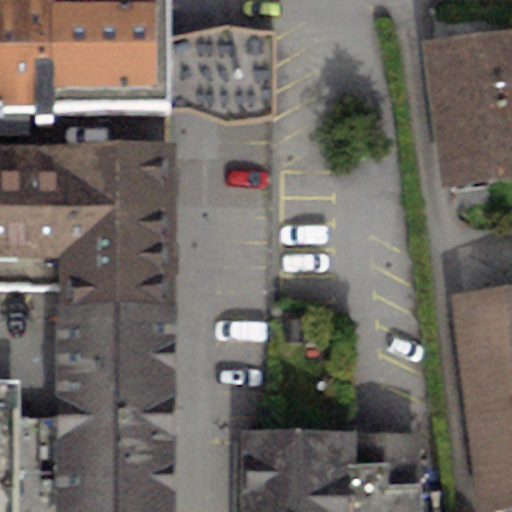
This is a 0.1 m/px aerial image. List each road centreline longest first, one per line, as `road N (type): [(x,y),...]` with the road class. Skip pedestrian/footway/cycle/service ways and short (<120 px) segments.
road 1 (residential): [(195,511),(191,0)]
road 2 (unknown): [(30,511),(25,368),(19,355),(0,351)]
